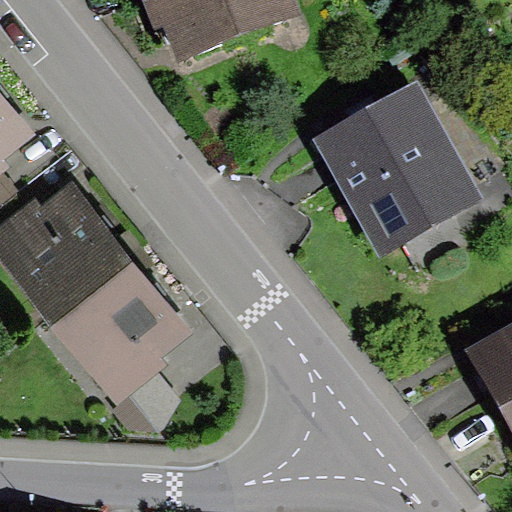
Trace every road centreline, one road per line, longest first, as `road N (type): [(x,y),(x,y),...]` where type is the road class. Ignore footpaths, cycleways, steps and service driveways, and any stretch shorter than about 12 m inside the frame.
road 1 (residential): [(19,0),(363,432)]
road 2 (residential): [(0,481),(216,492),(310,462),(363,432)]
